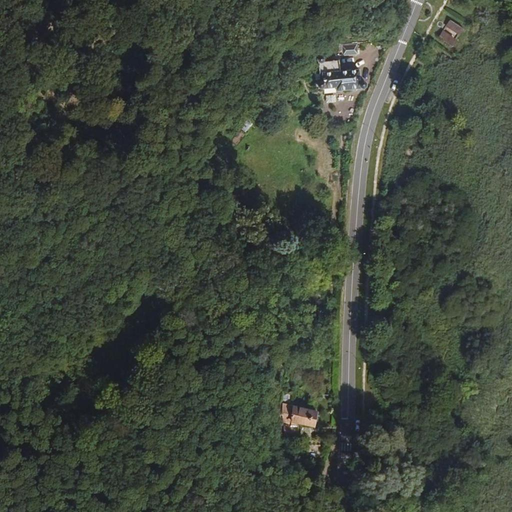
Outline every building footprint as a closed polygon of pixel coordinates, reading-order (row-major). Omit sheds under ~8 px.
[(366,42),(366,33),(350,33),(350,42),(366,42)] [(343,69),(343,60),(326,60),(326,54),(318,54),(318,71),(315,71),(315,86),(334,86),(335,90),(367,90),(368,89),(369,88),(369,87),(369,86),(369,85),(368,84),(367,83),(366,83),(365,83),(365,69),(343,69)] [(237,121),(231,111),(213,121),(218,131),(237,121)] [(304,376),(302,398),(319,400),(319,397),(331,397),(331,385),(322,385),(322,377),(304,376)] [(296,408),(291,425),(315,431),(319,414),(296,408)]
